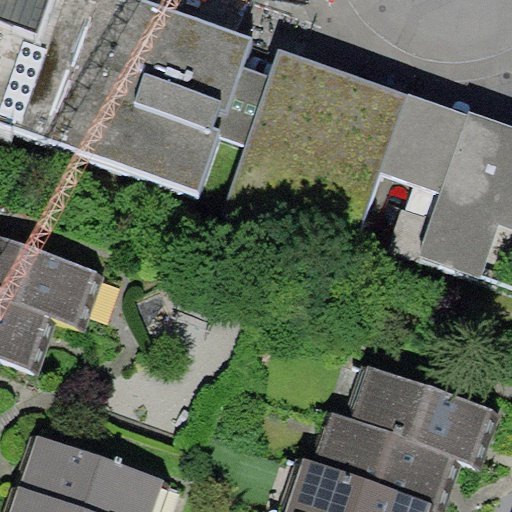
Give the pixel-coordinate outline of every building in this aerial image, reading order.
[(270,69),(91,0),(0,0),(0,133),(213,216),(270,69)] [(298,60),(239,231),(366,274),(394,186),(424,102),(298,60)] [(458,209),(439,261),(511,287),(511,133),(424,102),(394,186),(458,209)] [(95,356),(120,284),(0,242),(0,380),(3,373),(47,389),(63,345),(95,356)] [(431,511),(455,448),(479,456),(490,426),(392,389),(376,431),(348,420),(328,472),(313,511),(431,511)] [(50,440),(24,511),(169,511),(179,486),(50,440)]
